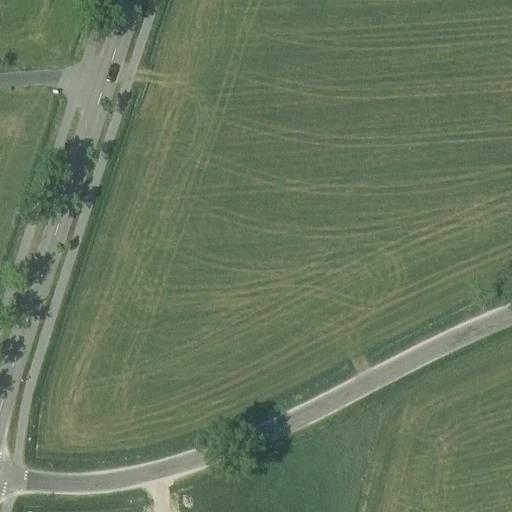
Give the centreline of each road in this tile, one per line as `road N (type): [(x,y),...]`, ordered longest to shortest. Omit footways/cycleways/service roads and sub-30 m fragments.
road 1 (unclassified): [(511,319),(400,374),(176,464),(95,483),(0,480)]
road 2 (tertiary): [(0,405),(129,0)]
